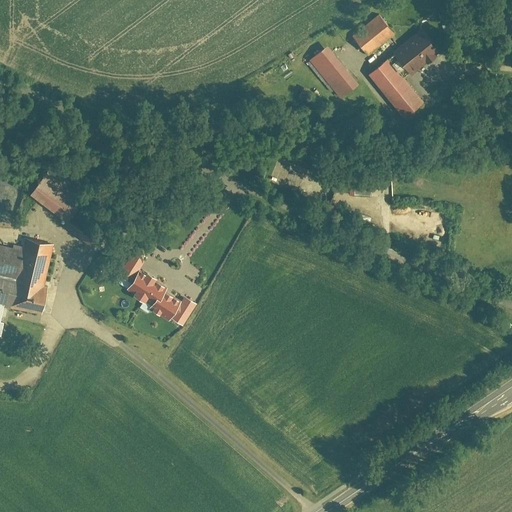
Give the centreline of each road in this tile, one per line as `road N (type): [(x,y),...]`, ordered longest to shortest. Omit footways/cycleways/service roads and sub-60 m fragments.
road 1 (unclassified): [(511,303),(0,77)]
road 2 (secondary): [(329,511),(511,388)]
